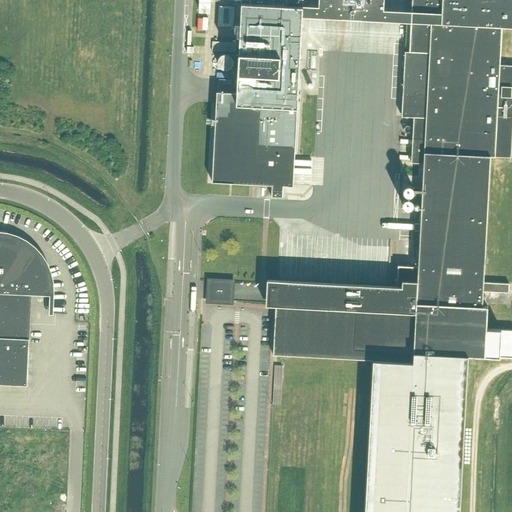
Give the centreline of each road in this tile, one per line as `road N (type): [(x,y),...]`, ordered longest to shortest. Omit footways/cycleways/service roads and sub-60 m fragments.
road 1 (secondary): [(98,511),(107,324),(101,272),(62,216),(0,190)]
road 2 (unknown): [(65,324),(63,270),(54,251),(27,225),(0,221)]
